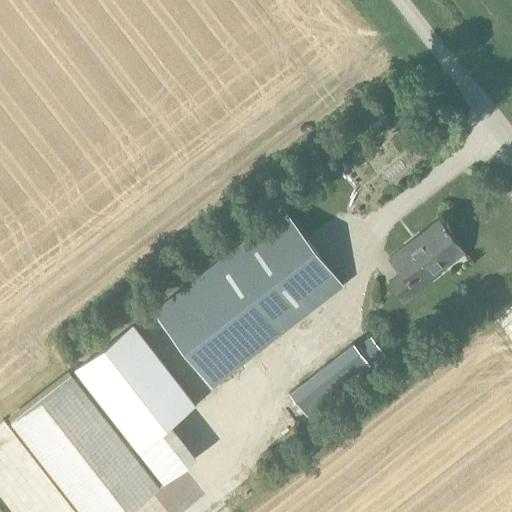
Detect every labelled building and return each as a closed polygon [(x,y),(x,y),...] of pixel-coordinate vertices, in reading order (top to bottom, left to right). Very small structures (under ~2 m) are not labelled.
[(212,385),(341,285),(283,209),(153,309),(212,385)] [(426,275),(459,248),(437,220),(388,258),(400,273),(388,283),(403,303),(431,281),(426,275)] [(157,429),(192,402),(132,325),(75,369),(134,446),(160,482),(183,465),(157,429)] [(305,415),(370,366),(352,343),(288,393),(305,415)] [(122,511),(156,486),(69,373),(9,419),(79,511),(122,511)]
